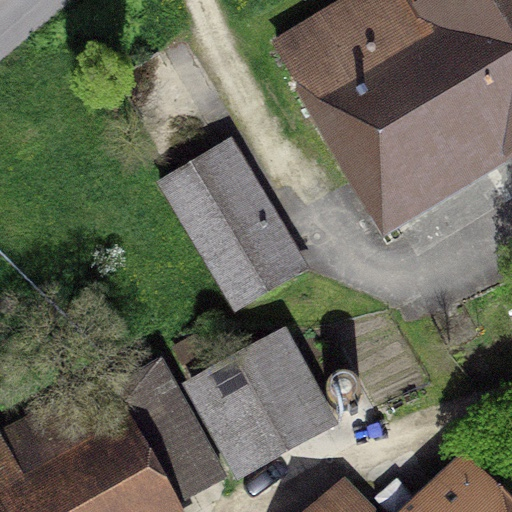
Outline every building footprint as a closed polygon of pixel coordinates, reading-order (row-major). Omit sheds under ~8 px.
[(412,0),(371,0),(275,58),(378,228),(511,146),(511,0),(482,0),(431,31),(421,15),(412,0)] [(319,268),(227,130),(154,177),(239,316),(319,268)] [(337,424),(292,333),(183,383),(239,480),(337,424)] [(2,419),(0,420),(0,511),(190,511),(148,428),(41,468),(2,419)] [(390,511),(375,511),(344,479),(308,511),(511,511),(511,502),(471,462),(390,511)]
